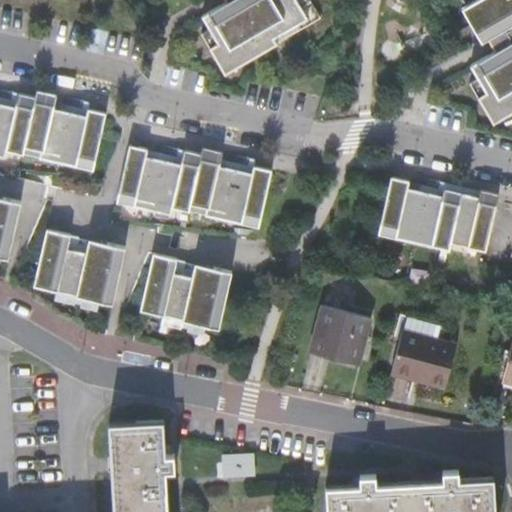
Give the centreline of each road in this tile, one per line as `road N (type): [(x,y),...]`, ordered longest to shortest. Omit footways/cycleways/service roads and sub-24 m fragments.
road 1 (residential): [(0,45),(126,76),(154,99),(297,133),(356,128),(511,160)]
road 2 (residential): [(0,323),(104,370),(511,453)]
